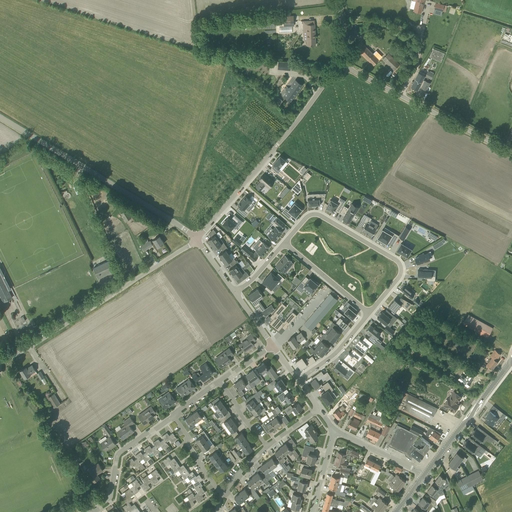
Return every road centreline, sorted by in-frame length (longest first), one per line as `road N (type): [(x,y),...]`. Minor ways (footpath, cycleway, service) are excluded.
road 1 (unclassified): [(0,368),(196,241)]
road 2 (unclassified): [(196,241),(0,117)]
road 3 (unclassified): [(196,241),(339,63)]
road 4 (residential): [(283,244),(312,214),(395,260),(400,274),(367,315)]
road 5 (unclassified): [(511,152),(339,63)]
road 6 (secondary): [(426,474),(511,361)]
road 7 (residential): [(97,511),(112,497),(120,452),(176,413)]
